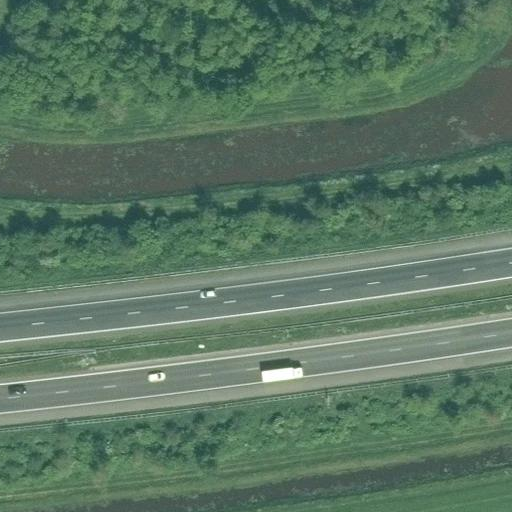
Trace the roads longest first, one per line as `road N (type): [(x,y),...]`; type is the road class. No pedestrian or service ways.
road 1 (track): [(511,425),(0,493)]
road 2 (motorway): [(511,261),(0,328)]
road 3 (motorway): [(0,397),(511,334)]
